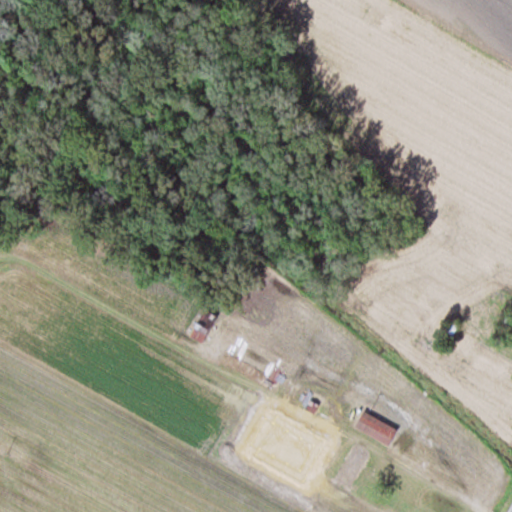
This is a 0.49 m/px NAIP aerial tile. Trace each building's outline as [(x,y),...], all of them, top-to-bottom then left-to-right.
[(511,335),(511,316),(506,314),(500,332),(511,335)] [(438,337),(447,343),(459,324),(450,318),(438,337)] [(234,367),(273,389),(279,379),(240,357),(234,367)] [(389,444),(398,428),(362,410),(354,426),(389,444)] [(302,432),(331,447),(338,435),(309,419),(302,432)] [(339,471),(352,478),(366,452),(353,445),(339,471)]
